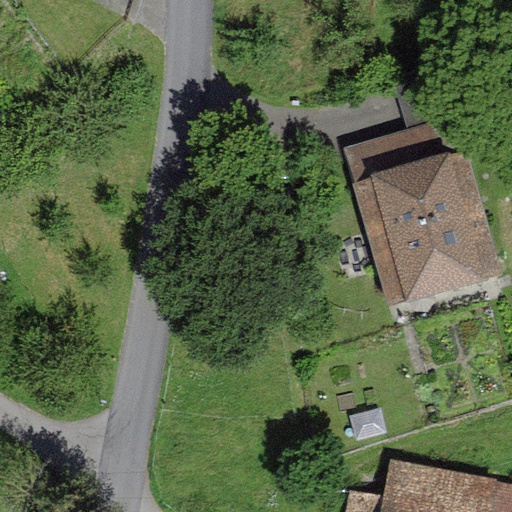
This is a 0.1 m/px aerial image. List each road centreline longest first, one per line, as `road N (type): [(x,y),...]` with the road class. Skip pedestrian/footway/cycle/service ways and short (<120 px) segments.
road 1 (unclassified): [(128,464),(192,0)]
road 2 (unclassified): [(0,404),(128,464)]
